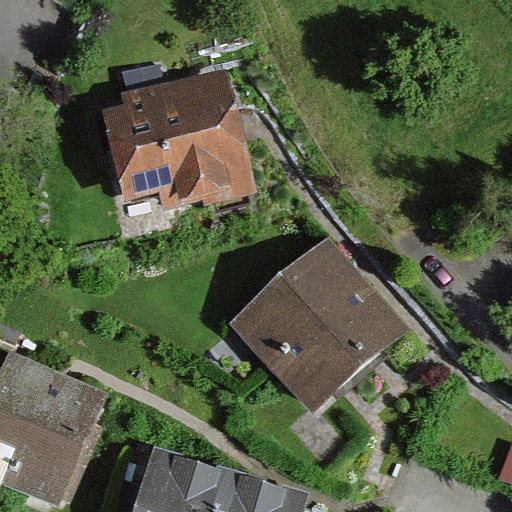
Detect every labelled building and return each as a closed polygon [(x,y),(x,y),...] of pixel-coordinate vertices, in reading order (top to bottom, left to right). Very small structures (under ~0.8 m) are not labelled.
[(254,185),(224,81),(100,116),(130,221),(254,185)] [(406,340),(325,251),(250,319),(331,408),(406,340)] [(53,511),(102,407),(7,363),(0,377),(0,493),(40,511),(53,511)] [(511,442),(511,443),(500,480),(511,484),(511,442)] [(221,511),(230,481),(154,460),(139,511),(221,511)] [(303,511),(306,503),(230,481),(221,511),(303,511)]
